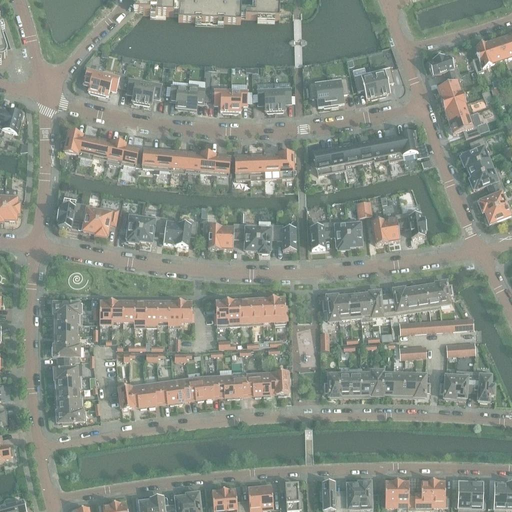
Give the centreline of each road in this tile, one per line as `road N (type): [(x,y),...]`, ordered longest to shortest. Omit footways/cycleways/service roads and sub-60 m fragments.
road 1 (residential): [(511,422),(296,418),(37,449)]
road 2 (residential): [(48,502),(308,469),(511,469)]
road 3 (residential): [(478,251),(292,274),(196,271),(35,247)]
road 4 (residential): [(420,107),(298,129),(228,132),(99,115),(42,98)]
road 5 (residential): [(35,247),(28,363),(37,449)]
road 6 (residential): [(478,251),(420,107)]
road 7 (residential): [(42,98),(35,247)]
road 8 (residential): [(40,85),(126,0)]
